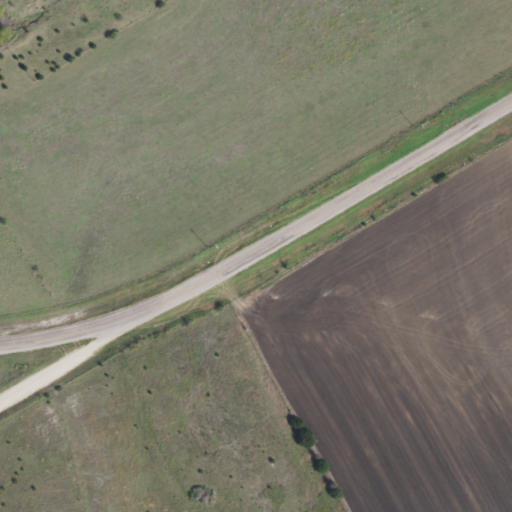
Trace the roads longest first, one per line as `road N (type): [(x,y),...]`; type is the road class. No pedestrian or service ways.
road 1 (secondary): [(0,345),(167,300),(511,97)]
road 2 (residential): [(115,320),(96,345),(0,397)]
